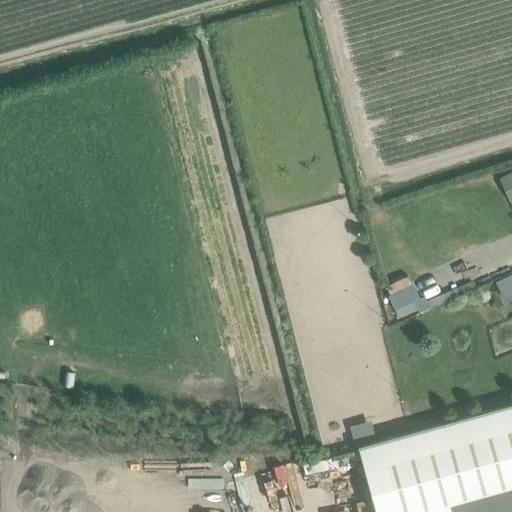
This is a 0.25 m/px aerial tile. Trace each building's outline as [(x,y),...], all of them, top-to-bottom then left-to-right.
[(511,171),(500,177),(511,202),(511,201),(511,171)] [(406,274),(383,285),(397,317),(417,308),(419,312),(475,286),(472,280),(427,300),(424,295),(417,298),(406,274)] [(511,401),(502,404),(511,439),(511,401)] [(374,511),(511,511),(511,439),(502,404),(357,443),(374,511)] [(70,436),(61,437),(62,452),(71,451),(70,436)]
